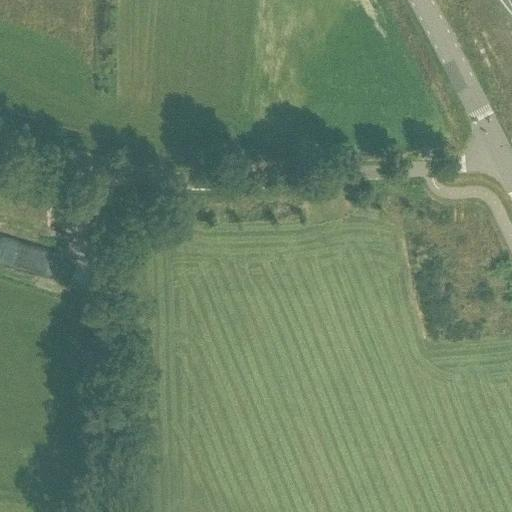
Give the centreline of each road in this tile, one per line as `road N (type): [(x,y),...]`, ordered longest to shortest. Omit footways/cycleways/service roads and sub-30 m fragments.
road 1 (unclassified): [(500,156),(205,182),(118,170),(0,137)]
road 2 (tertiary): [(500,156),(423,0)]
